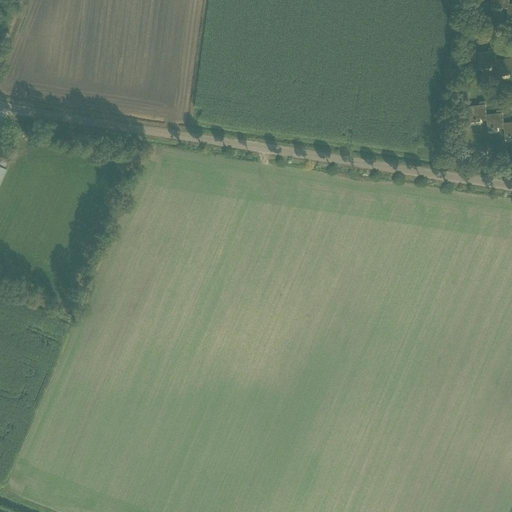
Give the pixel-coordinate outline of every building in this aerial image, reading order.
[(503,8),(508,9),(509,4),(509,0),(492,0),(492,9),(493,5),(497,6),(496,7),(498,7),(498,6),(503,7),(503,8)] [(496,61),(494,47),(489,48),(489,51),(478,53),(481,71),(482,71),(481,67),(485,66),(485,67),(487,67),(487,66),(492,65),(492,67),(497,66),(496,61)] [(507,59),(496,61),(497,66),(499,79),(499,75),(503,74),(503,75),(505,74),(504,74),(509,73),(510,74),(511,73),(511,55),(507,56),(507,59)] [(486,115),(487,115),(485,101),(480,102),(480,105),(469,107),(471,124),(472,124),(471,120),(475,120),(475,121),(477,120),(482,119),(482,121),(487,120),(486,115)] [(487,120),(488,133),(489,133),(488,129),(492,128),(492,129),(494,129),(494,128),(499,128),(499,129),(504,128),(504,123),(502,110),(497,111),(497,114),(487,115),(486,115),(487,120)]
